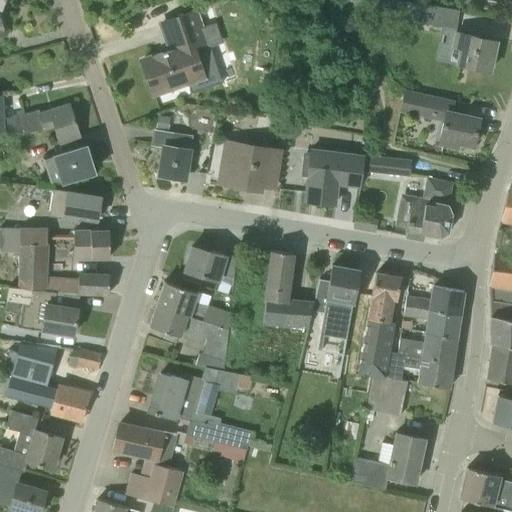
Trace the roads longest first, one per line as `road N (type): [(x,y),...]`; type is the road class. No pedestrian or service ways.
road 1 (residential): [(470,252),(155,212)]
road 2 (residential): [(70,511),(155,212)]
road 3 (residential): [(155,212),(132,190),(65,0)]
road 4 (residential): [(454,425),(470,252)]
road 5 (residential): [(470,252),(511,109)]
